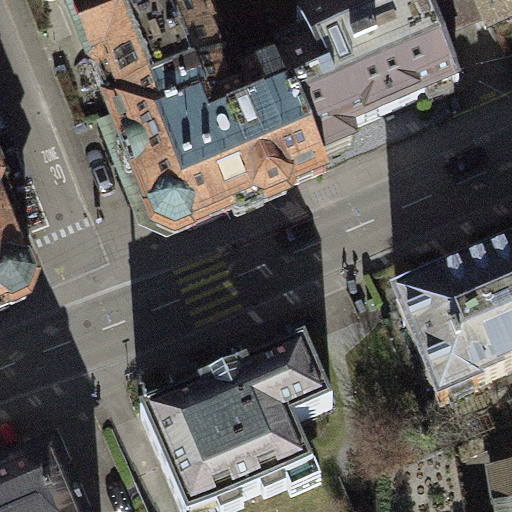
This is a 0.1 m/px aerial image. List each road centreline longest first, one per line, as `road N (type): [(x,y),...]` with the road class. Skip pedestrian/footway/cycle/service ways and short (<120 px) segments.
road 1 (secondary): [(511,164),(96,330)]
road 2 (residential): [(96,330),(0,87)]
